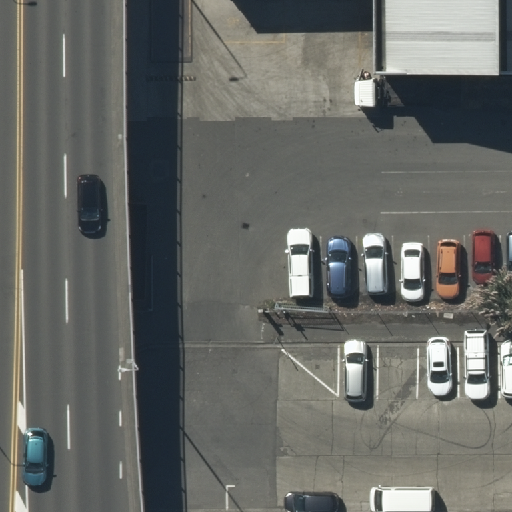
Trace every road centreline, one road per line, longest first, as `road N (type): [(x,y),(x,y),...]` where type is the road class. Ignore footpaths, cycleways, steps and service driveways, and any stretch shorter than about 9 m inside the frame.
road 1 (residential): [(0,454),(511,451)]
road 2 (secondary): [(47,0),(49,511)]
